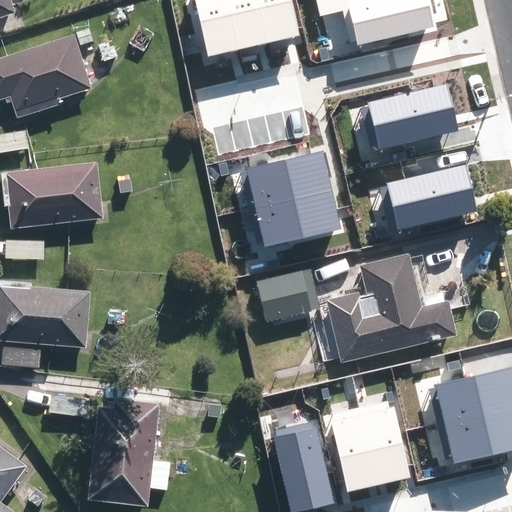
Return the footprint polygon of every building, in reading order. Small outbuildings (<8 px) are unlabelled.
[(381,0),(323,0),(327,15),(382,2),(381,0)] [(290,78),(303,136),(404,113),(392,60),(414,55),(405,19),(333,36),(340,67),(290,78)] [(296,35),(229,51),(237,82),(303,66),(296,35)] [(96,88),(82,43),(0,69),(0,93),(3,103),(21,97),(26,111),(96,88)] [(29,127),(0,134),(0,152),(33,144),(29,127)] [(393,161),(347,160),(345,211),(387,213),(386,219),(424,220),(424,211),(439,211),(441,153),(393,151),(393,161)] [(106,175),(108,190),(120,188),(121,194),(150,189),(147,169),(106,175)] [(109,220),(104,172),(18,181),(23,228),(109,220)] [(47,240),(8,238),(8,257),(46,259),(47,240)] [(354,297),(327,304),(341,360),(445,333),(438,305),(413,311),(401,264),(361,274),(367,299),(355,302),(354,297)] [(302,271),(260,281),(264,299),(307,289),(302,271)] [(91,347),(95,297),(9,289),(4,339),(91,347)] [(451,397),(391,396),(390,427),(384,427),(384,450),(392,450),(392,455),(427,455),(427,463),(462,463),(462,453),(500,453),(501,395),(492,395),(492,359),(452,358),(451,397)] [(91,392),(46,388),(44,413),(89,417),(91,392)] [(161,414),(111,408),(100,494),(151,500),(161,414)] [(0,492),(23,463),(0,445),(0,511),(17,511),(19,510),(0,495),(0,492)] [(279,511),(354,511),(384,502),(366,450),(334,462),(340,478),(275,501),(279,511)]
